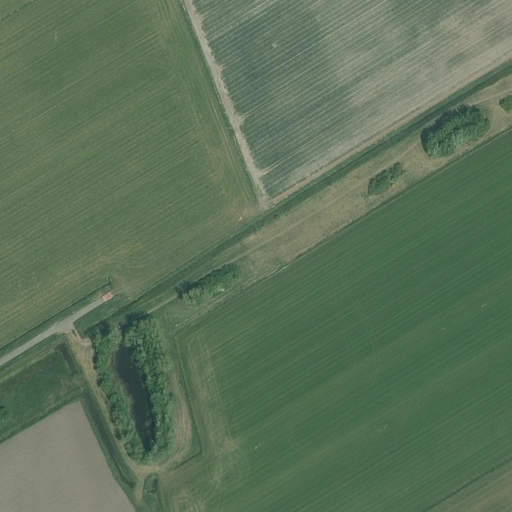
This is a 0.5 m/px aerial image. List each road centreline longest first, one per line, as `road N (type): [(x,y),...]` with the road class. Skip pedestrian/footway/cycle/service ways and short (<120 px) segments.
road 1 (track): [(511,88),(434,123),(328,204),(153,310),(81,341),(63,323)]
road 2 (track): [(511,55),(256,211)]
road 3 (unclassified): [(0,359),(109,295)]
